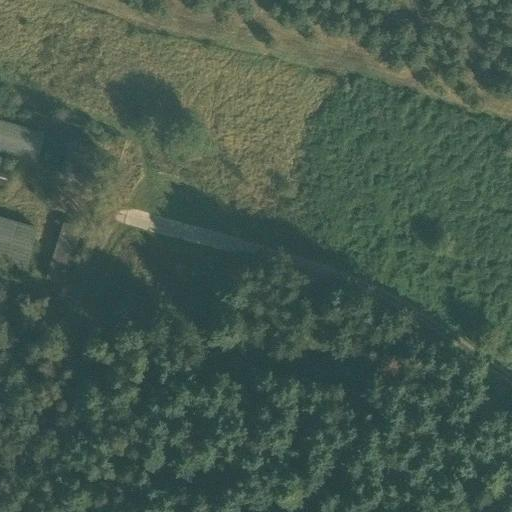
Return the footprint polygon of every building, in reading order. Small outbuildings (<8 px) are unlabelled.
[(0,148),(41,161),(49,133),(0,118),(0,148)] [(103,142),(75,134),(65,169),(92,177),(103,142)] [(6,159),(0,157),(0,188),(7,191),(13,171),(4,169),(6,159)] [(0,251),(28,259),(39,222),(0,209),(0,251)] [(81,223),(61,217),(45,270),(66,276),(81,223)]
